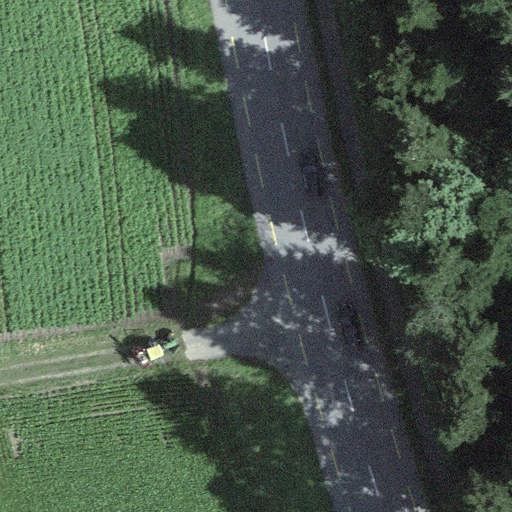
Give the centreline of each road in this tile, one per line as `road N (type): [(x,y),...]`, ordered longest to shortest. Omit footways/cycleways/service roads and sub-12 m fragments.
road 1 (primary): [(260,0),(304,219),(385,511)]
road 2 (track): [(0,380),(333,324)]
